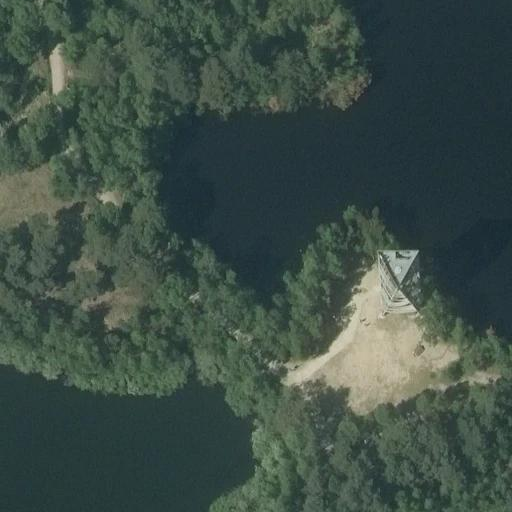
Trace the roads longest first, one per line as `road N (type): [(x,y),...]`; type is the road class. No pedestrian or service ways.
road 1 (track): [(40,0),(56,45),(58,141),(142,248),(291,390)]
road 2 (track): [(291,390),(320,425),(333,463),(334,511)]
